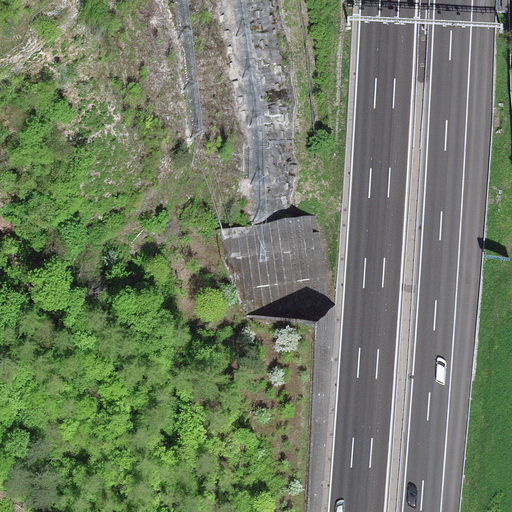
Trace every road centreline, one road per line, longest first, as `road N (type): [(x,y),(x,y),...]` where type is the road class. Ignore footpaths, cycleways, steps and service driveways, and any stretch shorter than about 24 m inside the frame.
road 1 (motorway): [(420,511),(453,0)]
road 2 (motorway): [(385,0),(378,253),(357,511)]
